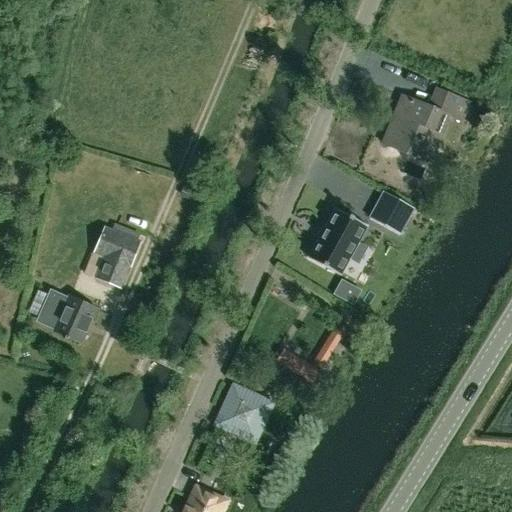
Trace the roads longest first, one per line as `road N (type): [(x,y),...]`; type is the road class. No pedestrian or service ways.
road 1 (track): [(25,511),(253,0)]
road 2 (unclassified): [(150,511),(370,0)]
road 3 (tertiary): [(392,511),(511,319)]
